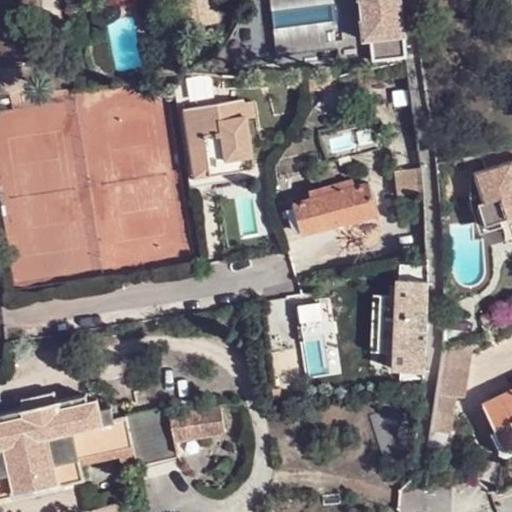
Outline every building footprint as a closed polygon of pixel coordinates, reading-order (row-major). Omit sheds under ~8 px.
[(179,0),(184,27),(218,21),(213,0),(179,0)] [(366,0),(373,61),(407,58),(402,0),(366,0)] [(343,77),(350,76),(342,17),(331,18),(322,34),(325,53),(326,59),(330,63),(343,77)] [(191,109),(221,103),(219,88),(182,93),(186,110),(191,109)] [(247,171),(256,170),(247,119),(245,104),(244,100),(221,103),(191,109),(191,111),(199,109),(211,177),(235,173),(247,171)] [(256,118),(254,103),(245,104),(247,119),(256,118)] [(192,181),(211,177),(199,109),(191,111),(191,109),(186,110),(181,111),(192,181)] [(511,159),(475,171),(485,201),(479,203),(486,225),(501,220),(511,216),(511,159)] [(314,186),(336,180),(333,167),(311,173),(314,186)] [(423,167),(398,170),(402,195),(426,192),(423,167)] [(193,189),(236,182),(235,173),(211,177),(192,181),(193,189)] [(304,234),(378,215),(369,182),(356,186),(335,192),(311,199),(294,204),(304,234)] [(311,199),(335,192),(334,186),(310,193),(311,199)] [(399,280),(429,281),(430,276),(417,276),(418,270),(415,270),(415,264),(399,264),(399,280)] [(416,370),(424,371),(425,360),(427,341),(428,321),(429,300),(429,281),(399,280),(395,369),(416,370)] [(432,432),(453,434),(457,411),(455,399),(452,394),(471,385),(470,383),(471,382),(468,375),(473,341),(473,339),(454,343),(443,346),(443,350),(436,402),(432,432)] [(415,379),(424,378),(424,371),(416,370),(415,379)] [(498,431),(507,449),(511,446),(511,390),(484,404),(498,431)] [(25,409),(58,402),(56,392),(23,400),(25,409)] [(0,499),(85,481),(82,464),(80,459),(134,447),(128,416),(114,419),(112,408),(102,410),(100,401),(89,403),(88,395),(58,402),(25,409),(0,415),(0,499)] [(168,407),(128,416),(134,447),(136,452),(137,460),(180,451),(178,441),(175,441),(170,415),(170,413),(168,407)] [(178,441),(224,433),(222,408),(170,415),(175,441),(178,441)] [(500,454),(505,457),(511,457),(511,456),(511,446),(507,449),(498,431),(491,434),(500,453),(500,454)] [(120,456),(136,452),(134,447),(80,459),(82,464),(120,456)] [(138,466),(181,457),(180,451),(137,460),(138,466)] [(137,460),(136,452),(120,456),(123,469),(138,466),(137,460)]
